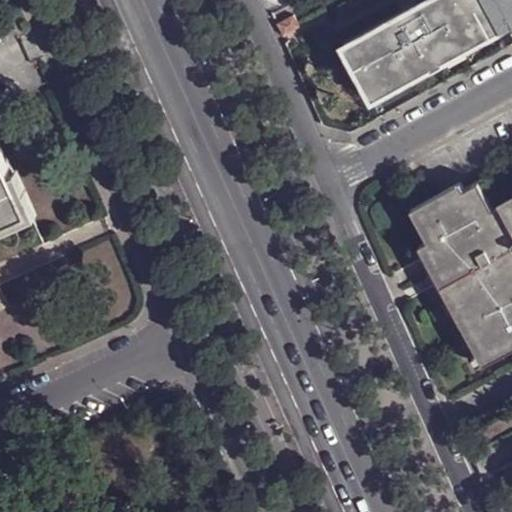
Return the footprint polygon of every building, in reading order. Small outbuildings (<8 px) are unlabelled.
[(476,0),(424,0),(356,37),(385,92),(494,33),(477,0),(476,0)] [(511,1),(511,0),(477,0),(494,33),(511,22),(511,1)] [(356,37),(344,44),(373,98),(385,92),(356,37)] [(0,135),(0,219),(33,204),(11,156),(1,135),(0,135)] [(0,219),(0,225),(40,207),(15,154),(11,156),(33,204),(0,219)] [(511,172),(485,187),(482,181),(420,216),(496,355),(511,345),(511,172)]
